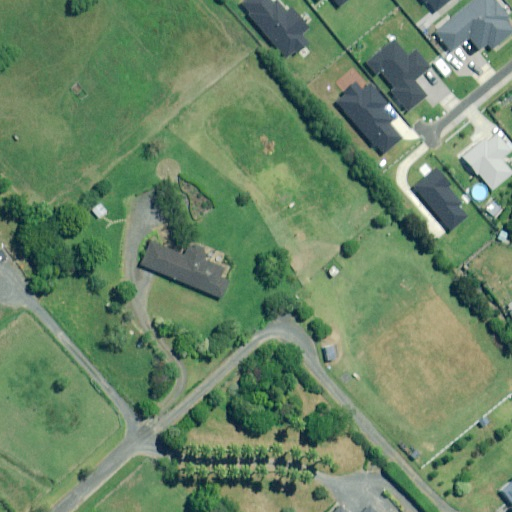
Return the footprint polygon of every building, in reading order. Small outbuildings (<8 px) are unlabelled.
[(270,0),(245,0),(240,5),(275,46),(276,45),(288,59),(309,42),(301,33),(308,28),(292,8),(287,12),(277,1),(273,4),(270,0)] [(422,0),(424,2),(426,0),(435,11),(447,0),(422,0)] [(494,0),(473,0),(435,32),(451,51),(468,37),(478,50),(487,43),(491,48),(511,31),(511,27),(506,20),(509,17),(494,0)] [(394,40),(366,63),(376,75),(380,72),(394,88),(390,92),(406,111),(426,94),(414,79),(429,67),(417,52),(410,58),(394,40)] [(343,96),(336,102),(381,155),(401,138),(389,123),(393,119),(383,107),(388,102),(372,83),(362,91),(356,83),(342,95),(343,96)] [(494,130),(463,156),(478,174),(480,173),(494,189),(511,174),(511,172),(501,160),(511,151),(494,130)] [(437,169),(414,188),(450,230),(467,216),(456,204),(460,201),(448,187),(450,186),(437,169)] [(106,212),(100,204),(91,210),(97,218),(106,212)] [(185,256),(149,242),(139,265),(222,298),(229,281),(220,277),(224,268),(205,260),(209,251),(190,244),(185,256)] [(422,283),(413,271),(404,278),(413,290),(422,283)] [(511,511),(511,476),(511,478),(511,479),(511,481),(500,491),(511,505),(509,507),(511,511)] [(401,511),(382,494),(375,501),(386,511),(401,511)]
